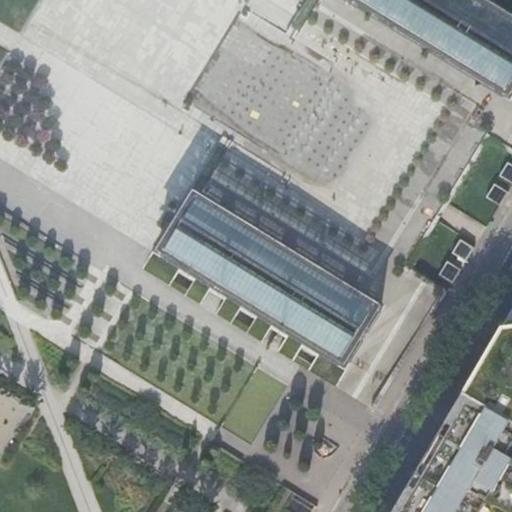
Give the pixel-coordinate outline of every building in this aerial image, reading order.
[(511,13),(489,0),(341,0),(505,96),(510,88),(511,89),(511,13)] [(511,181),(511,163),(510,163),(502,176),(511,181)] [(510,192),(498,184),(490,198),(502,205),(510,192)] [(376,333),(387,315),(202,204),(199,210),(192,206),(183,221),(192,226),(184,240),(177,236),(175,238),(170,247),(178,252),(172,261),(346,365),(351,357),(358,362),(370,342),(364,338),(369,329),(376,333)] [(469,261),(477,248),(464,240),(456,253),(469,261)] [(456,283),(464,269),(452,262),(443,275),(456,283)] [(511,314),(478,374),(466,394),(511,420),(511,314)] [(511,420),(466,394),(451,420),(402,502),(396,511),(483,511),(489,502),(494,504),(508,511),(511,511),(511,457),(507,455),(511,446),(511,420)]
